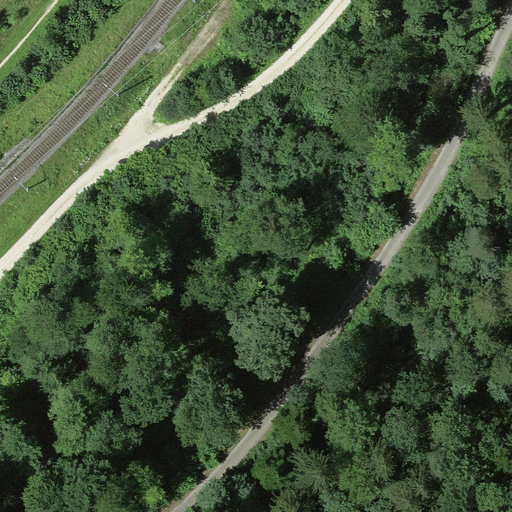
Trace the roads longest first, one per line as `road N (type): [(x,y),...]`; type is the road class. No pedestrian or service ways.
road 1 (track): [(185,511),(430,184),(511,6)]
road 2 (track): [(0,264),(119,143),(217,115),(291,59),(340,0)]
